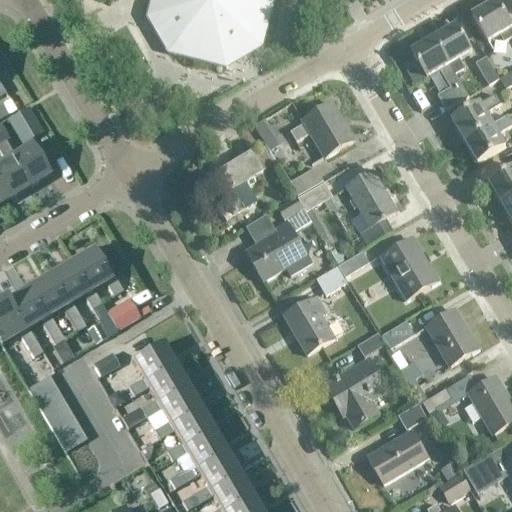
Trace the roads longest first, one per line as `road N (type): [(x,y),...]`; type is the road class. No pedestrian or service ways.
road 1 (tertiary): [(325,511),(128,178)]
road 2 (residential): [(511,333),(346,51)]
road 3 (residential): [(128,178),(346,51)]
road 4 (tertiary): [(128,178),(24,0)]
road 5 (residential): [(0,253),(128,178)]
